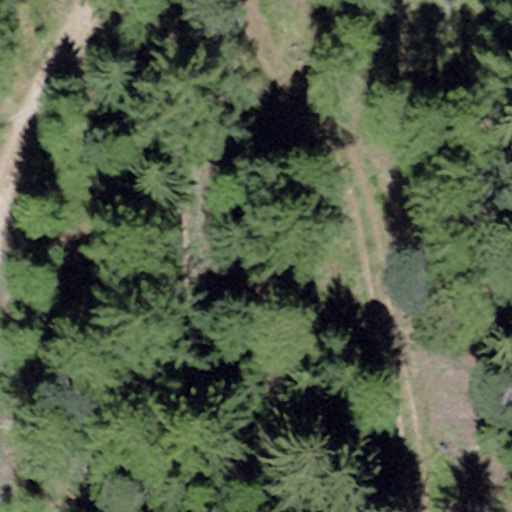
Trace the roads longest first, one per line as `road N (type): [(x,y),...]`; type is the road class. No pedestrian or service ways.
road 1 (track): [(275,0),(429,511)]
road 2 (track): [(95,0),(69,70),(21,156),(0,222)]
